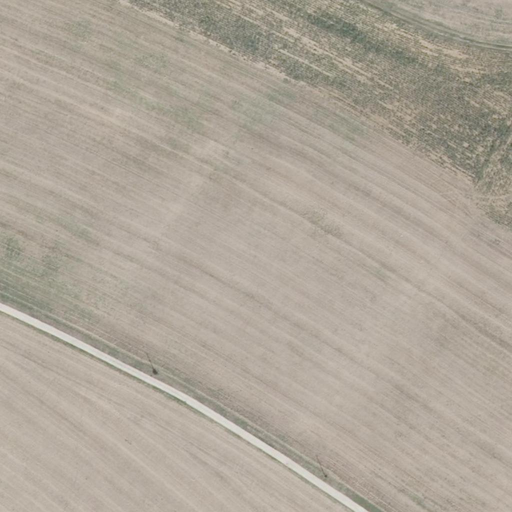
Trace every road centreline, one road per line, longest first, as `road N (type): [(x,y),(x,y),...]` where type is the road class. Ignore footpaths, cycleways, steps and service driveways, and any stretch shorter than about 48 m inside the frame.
road 1 (track): [(0,305),(179,395),(362,511)]
road 2 (track): [(511,47),(468,40),(369,0)]
